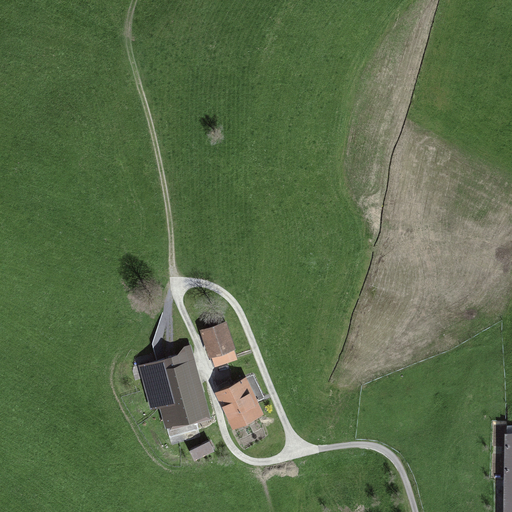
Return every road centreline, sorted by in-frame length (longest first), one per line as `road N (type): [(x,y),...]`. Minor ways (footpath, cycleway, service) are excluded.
road 1 (track): [(175,283),(237,455),(259,464),(372,446),(396,460),(414,511)]
road 2 (track): [(175,283),(159,159),(128,48),(137,0)]
road 3 (track): [(295,456),(230,300),(175,283)]
